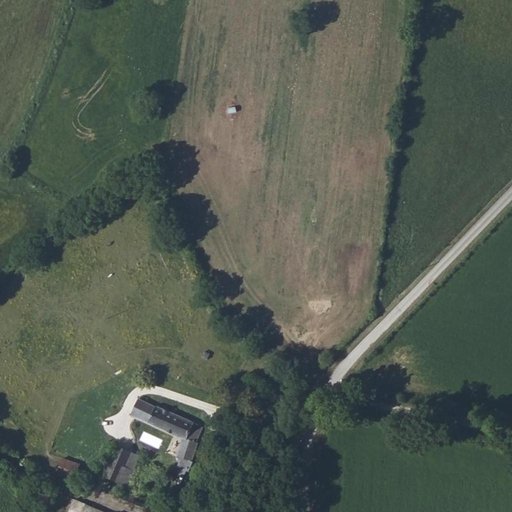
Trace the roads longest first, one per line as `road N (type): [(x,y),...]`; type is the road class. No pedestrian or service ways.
road 1 (unclassified): [(511,192),(320,394)]
road 2 (unclassified): [(320,394),(511,428)]
